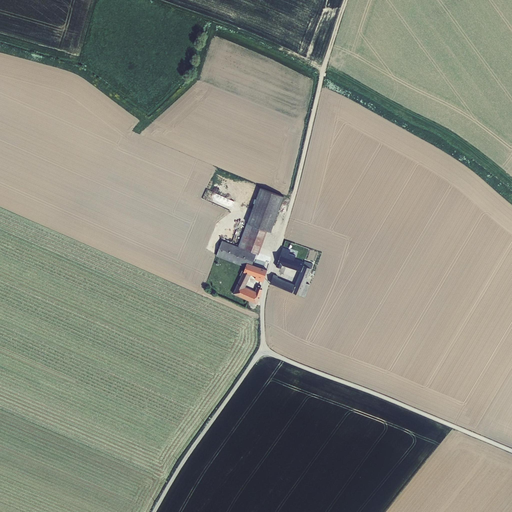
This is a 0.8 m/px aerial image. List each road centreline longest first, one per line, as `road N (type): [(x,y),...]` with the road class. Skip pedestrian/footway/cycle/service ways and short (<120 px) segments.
road 1 (unclassified): [(323,69),(264,292),(263,350)]
road 2 (unclassified): [(263,350),(511,451)]
road 3 (unclassified): [(263,350),(154,511)]
road 4 (track): [(151,0),(323,69)]
